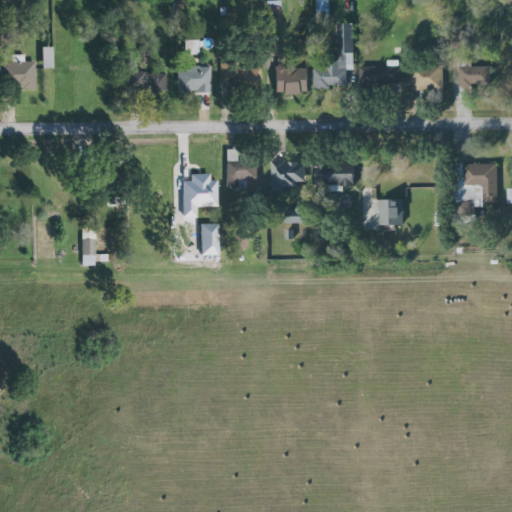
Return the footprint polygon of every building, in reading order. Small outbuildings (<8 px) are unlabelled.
[(278,1),(265,0),(264,22),(278,22),(278,1)] [(314,90),(314,70),(327,70),(327,60),(337,60),(338,25),(353,24),(353,70),(346,71),(346,86),(330,86),(330,90),(314,90)] [(43,47),(43,69),(55,68),(54,47),(43,47)] [(358,67),(359,86),(399,85),(398,61),(385,61),(385,66),(358,67)] [(35,88),(36,63),(3,62),(3,87),(35,88)] [(409,90),(441,90),(441,65),(408,66),(409,90)] [(211,92),(210,66),(177,67),(178,93),(211,92)] [(484,67),(457,67),(457,87),(484,87),(484,67)] [(305,68),(270,69),(271,94),(306,93),(305,68)] [(166,73),(143,74),(143,90),(166,90),(166,73)] [(238,162),(238,150),(226,150),(227,188),(238,188),(237,180),(260,180),(260,161),(238,162)] [(270,162),(270,193),(282,192),(282,188),(296,188),(295,182),(304,182),(303,161),(270,162)] [(313,186),(353,185),(352,162),(313,164),(313,186)] [(496,164),(461,165),(461,186),(481,186),(481,204),(497,204),(496,164)] [(216,207),(215,181),(209,181),(208,175),(189,175),(189,182),(181,182),(182,218),(194,217),(193,208),(216,207)] [(376,200),(377,226),(401,225),(401,200),(376,200)] [(297,224),(297,211),(283,210),(282,223),(297,224)] [(219,224),(201,224),(202,256),(220,255),(219,224)] [(82,267),(96,266),(96,228),(82,228),(82,267)]
